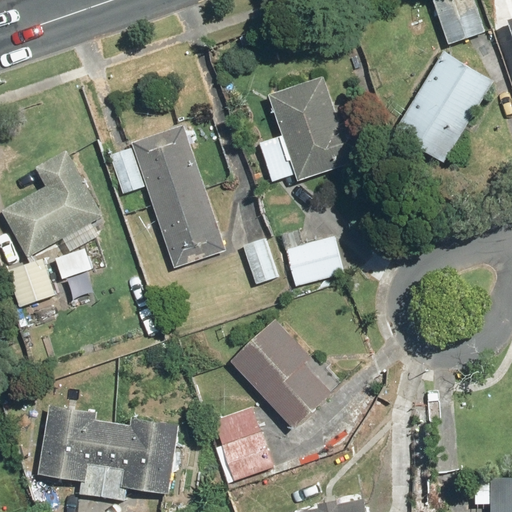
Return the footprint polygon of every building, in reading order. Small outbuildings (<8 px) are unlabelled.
[(475,0),(433,0),(451,46),(487,33),(475,0)] [(497,83),(446,52),(394,136),(445,167),(497,83)] [(261,144),(276,190),(355,163),(325,77),(271,96),(285,136),(261,144)] [(228,252),(184,127),(109,153),(124,196),(148,187),(177,270),(228,252)] [(30,259),(67,237),(75,250),(99,236),(91,223),(103,215),(66,153),(38,169),(48,186),(3,214),(30,259)] [(304,229),(283,234),(297,287),(345,275),(336,236),(307,244),(304,229)] [(267,239),(244,247),(257,285),(280,277),(267,239)] [(92,270),(85,250),(57,259),(63,279),(92,270)] [(44,261),(10,271),(21,307),(55,296),(44,261)] [(280,321),(234,362),(295,430),(334,395),(307,364),(313,358),(280,321)] [(41,476),(83,482),(81,494),(129,502),(131,490),(172,496),(182,428),(52,407),(41,476)] [(274,466),(255,408),(216,421),(225,445),(216,448),(228,482),(274,466)] [(511,511),(511,480),(478,480),(477,503),(493,503),(492,511),(511,511)] [(369,511),(368,501),(306,511),(369,511)]
